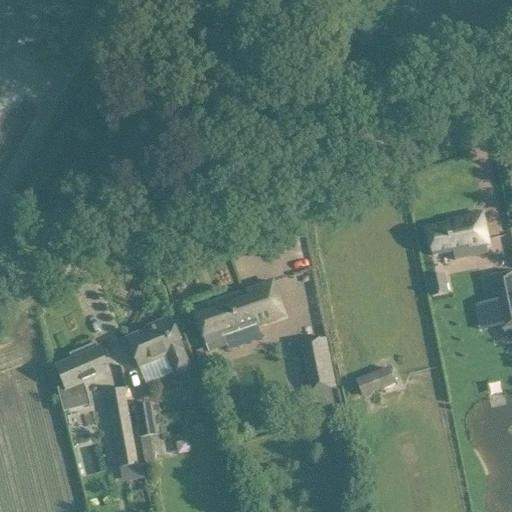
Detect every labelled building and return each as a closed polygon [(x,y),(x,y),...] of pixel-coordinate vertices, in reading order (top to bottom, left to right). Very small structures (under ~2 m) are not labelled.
[(426,229),(432,257),(453,253),(454,261),(480,255),(479,248),(488,246),(482,214),(454,220),(454,223),(447,225),(426,229)] [(511,328),(511,272),(488,278),(493,302),(498,327),(499,331),(511,328)] [(428,278),(432,298),(448,294),(444,275),(428,278)] [(285,317),(272,282),(194,310),(208,352),(227,346),(225,338),(285,317)] [(145,329),(146,332),(127,340),(139,368),(165,358),(172,377),(191,369),(170,319),(145,329)] [(300,344),(309,394),(335,389),(325,340),(300,344)] [(56,367),(64,387),(56,389),(63,413),(89,407),(83,383),(108,372),(96,343),(80,350),(82,356),(56,367)] [(206,357),(196,360),(200,370),(210,366),(206,357)] [(355,379),(361,397),(394,385),(388,367),(355,379)] [(137,477),(136,465),(137,465),(124,389),(105,392),(118,468),(123,468),(124,479),(137,477)] [(151,404),(133,407),(139,438),(156,435),(151,404)]
